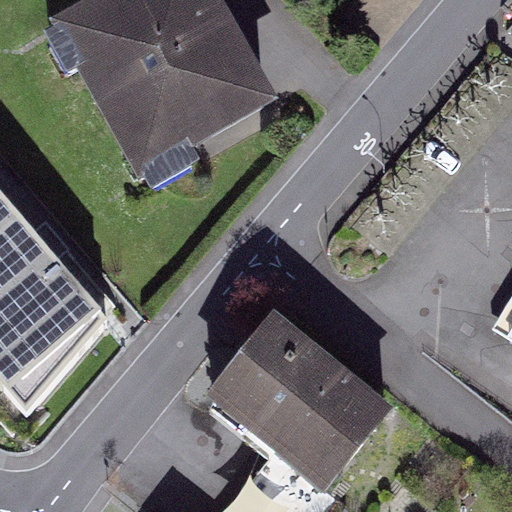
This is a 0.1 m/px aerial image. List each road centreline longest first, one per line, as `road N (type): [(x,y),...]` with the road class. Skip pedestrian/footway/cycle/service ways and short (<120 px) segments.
road 1 (residential): [(271,248),(106,407),(30,511)]
road 2 (residential): [(478,0),(271,248)]
road 3 (residential): [(511,449),(271,248)]
